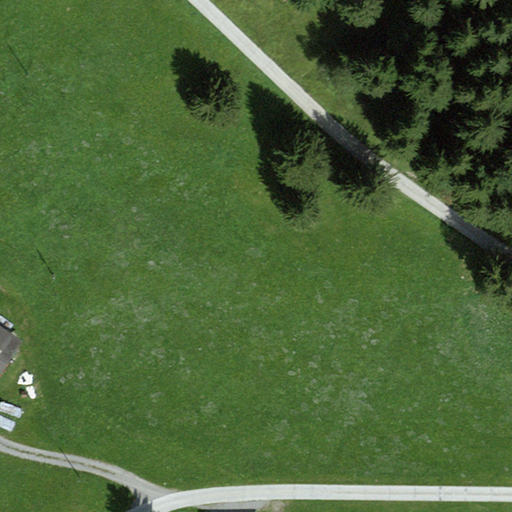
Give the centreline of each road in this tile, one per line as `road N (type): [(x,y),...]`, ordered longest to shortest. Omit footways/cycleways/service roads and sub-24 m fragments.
road 1 (unclassified): [(511,257),(345,131),(201,0)]
road 2 (unclassified): [(511,493),(317,486),(171,502),(152,511)]
road 3 (track): [(0,440),(62,460),(242,493)]
